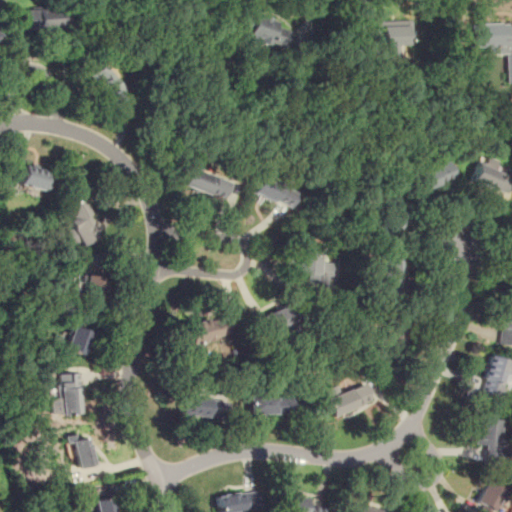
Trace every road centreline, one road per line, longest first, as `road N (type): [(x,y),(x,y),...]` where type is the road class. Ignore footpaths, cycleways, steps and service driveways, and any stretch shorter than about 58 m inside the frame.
road 1 (residential): [(169,511),(127,389),(154,247),(152,207),(118,155),(92,138),(33,123),(0,126)]
road 2 (residential): [(158,478),(225,454),(344,458),(398,439),(457,311),(459,239)]
road 3 (residential): [(150,266),(236,274),(246,253),(237,240),(154,232)]
